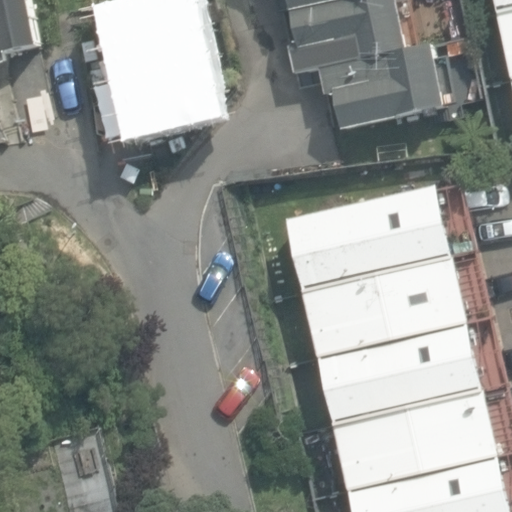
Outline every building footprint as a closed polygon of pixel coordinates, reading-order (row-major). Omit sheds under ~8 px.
[(0,0),(0,64),(13,61),(11,55),(44,47),(33,0),(0,0)] [(138,0),(142,17),(188,7),(202,4),(200,0),(138,0)] [(294,0),(297,12),(348,0),(294,0)] [(412,50),(400,0),(348,0),(297,12),(304,47),(295,49),(301,74),(326,69),(412,50)] [(511,0),(500,0),(503,14),(511,12),(511,0)] [(188,7),(142,17),(127,20),(150,126),(211,113),(188,7)] [(511,12),(503,14),(511,54),(511,12)] [(437,44),(412,50),(326,69),(332,96),(344,94),(353,132),(451,111),(437,44)] [(309,281),(459,248),(445,186),(295,220),(309,281)] [(475,317),(459,248),(309,281),(324,351),(475,317)] [(339,415),(489,381),(475,317),(324,351),(339,415)] [(354,484),(505,450),(489,381),(339,415),(354,484)] [(66,511),(131,511),(113,427),(51,440),(66,511)] [(360,511),(511,511),(511,481),(505,450),(354,484),(360,511)]
